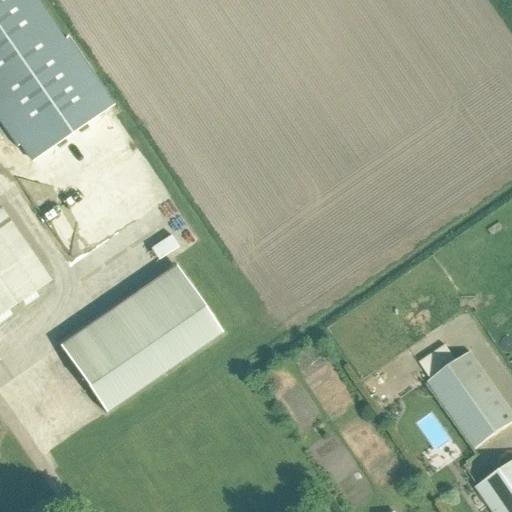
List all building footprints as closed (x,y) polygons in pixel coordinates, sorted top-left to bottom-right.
[(80,134),(88,129),(85,125),(113,105),(67,39),(64,41),(35,0),(0,0),(0,124),(16,147),(20,145),(32,161),(56,145),(58,149),(66,144),(63,140),(77,130),(80,134)] [(0,315),(48,282),(0,212),(0,315)] [(174,268),(59,348),(105,413),(220,334),(174,268)] [(420,365),(433,383),(428,386),(474,451),(511,423),(511,412),(471,355),(456,366),(444,348),(420,365)] [(511,511),(511,463),(475,490),(491,511),(511,511)]
